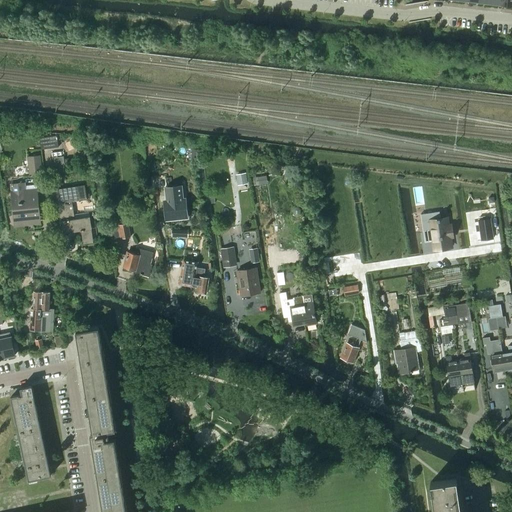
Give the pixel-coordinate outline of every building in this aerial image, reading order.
[(39,137),(41,149),(59,146),(57,134),(39,137)] [(27,158),(29,173),(41,172),(39,156),(27,158)] [(24,183),(11,184),(15,224),(39,222),(35,191),(24,192),(24,183)] [(84,185),(55,189),(62,233),(80,230),(80,231),(81,231),(83,244),(83,242),(92,241),(92,238),(93,238),(89,212),(74,214),(72,202),(87,200),(84,184),(84,185)] [(164,202),(166,218),(186,216),(184,200),(181,201),(180,186),(166,187),(168,202),(164,202)] [(447,218),(440,219),(439,211),(420,214),(423,230),(424,242),(432,241),(433,249),(451,246),(450,237),(452,237),(450,224),(448,225),(447,218)] [(117,215),(121,238),(130,237),(126,213),(117,215)] [(300,244),(295,217),(278,220),(283,247),(300,244)] [(490,218),(478,220),(481,240),(493,238),(490,218)] [(182,237),(182,230),(172,229),(172,237),(182,237)] [(140,274),(149,277),(152,264),(150,263),(153,252),(136,247),(135,253),(128,251),(124,267),(125,267),(125,268),(129,270),(130,268),(139,271),(138,273),(140,273),(140,274)] [(221,250),(224,266),(235,264),(232,248),(221,250)] [(196,291),(206,293),(209,277),(204,276),(205,268),(197,267),(198,262),(184,259),(180,283),(193,286),(193,284),(197,285),(196,291)] [(237,270),(241,295),(259,292),(256,267),(237,270)] [(40,330),(42,291),(34,291),(33,309),(31,309),(29,330),(40,330)] [(50,292),(42,291),(40,330),(50,331),(51,309),(49,309),(50,292)] [(293,298),(287,299),(285,291),(280,293),(284,317),(292,316),(294,325),(307,322),(307,324),(316,322),(312,301),(311,295),(309,295),(294,297),(293,298)] [(461,303),(462,311),(469,309),(468,302),(461,303)] [(488,306),(489,312),(501,310),(500,304),(488,306)] [(501,310),(489,312),(490,318),(502,316),(501,310)] [(444,313),(445,319),(457,317),(456,311),(444,313)] [(457,317),(445,319),(446,325),(458,323),(457,317)] [(347,342),(341,357),(342,358),(343,359),(346,360),(347,360),(352,362),(355,353),(356,353),(359,347),(358,347),(361,339),(366,341),(364,329),(352,324),(348,334),(357,338),(354,345),(347,342)] [(90,434),(91,443),(95,442),(106,511),(125,511),(114,439),(109,440),(107,431),(115,430),(98,328),(75,331),(76,336),(79,336),(95,433),(90,434)] [(395,350),(399,373),(411,371),(412,374),(418,373),(419,373),(418,368),(416,352),(422,351),(421,346),(419,337),(417,337),(416,330),(404,332),(405,339),(399,340),(401,349),(395,350)] [(10,332),(0,333),(0,340),(4,357),(15,355),(10,332)] [(505,370),(502,352),(500,339),(490,341),(489,337),(483,338),(484,343),(486,343),(488,353),(490,353),(493,372),(505,370)] [(509,351),(502,352),(505,370),(511,368),(511,344),(508,346),(509,351)] [(465,358),(458,359),(461,377),(462,386),(474,384),(472,375),(473,375),(469,352),(464,353),(465,358)] [(451,355),(445,356),(449,379),(449,381),(450,388),(458,387),(462,386),(461,377),(458,359),(451,360),(451,355)] [(20,388),(21,393),(10,396),(18,432),(27,474),(29,480),(51,475),(50,470),(47,470),(30,392),(33,392),(31,385),(20,388)] [(458,511),(455,491),(458,490),(456,478),(430,482),(434,511),(458,511)]
